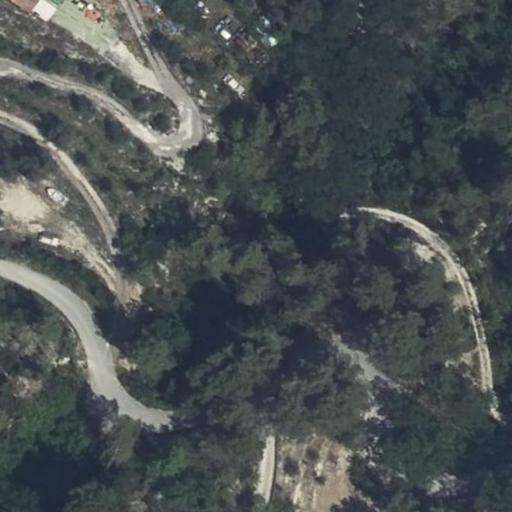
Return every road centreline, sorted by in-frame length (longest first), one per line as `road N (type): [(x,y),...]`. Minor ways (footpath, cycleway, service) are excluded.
road 1 (unclassified): [(511,472),(429,477),(395,459),(380,382),(350,356),(317,357),(183,426),(149,423),(114,403),(80,316),(0,267)]
road 2 (track): [(511,425),(493,414),(485,395),(458,273),(441,244),(386,216),(297,206),(296,155),(366,0)]
road 3 (unknown): [(268,511),(276,378)]
